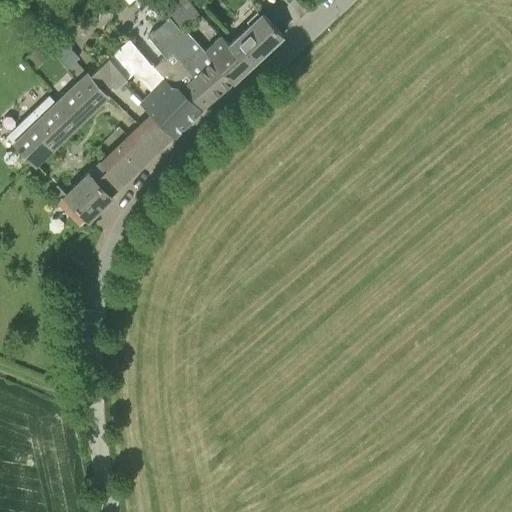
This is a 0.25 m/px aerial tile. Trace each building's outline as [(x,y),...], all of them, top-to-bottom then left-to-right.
[(37,0),(56,21),(74,5),(69,0),(37,0)] [(189,0),(171,0),(162,8),(170,17),(181,29),(184,27),(199,12),(189,0)] [(234,80),(283,34),(262,12),(229,43),(221,35),(206,50),(205,50),(234,80)] [(165,56),(154,65),(173,86),(176,83),(182,88),(183,87),(202,107),(203,106),(213,97),(213,98),(234,80),(205,50),(206,50),(184,27),(181,29),(170,17),(148,35),(165,56)] [(152,112),(174,134),(187,122),(201,108),(202,107),(183,87),(182,88),(176,83),(173,86),(154,65),(129,38),(109,56),(128,77),(135,71),(153,90),(142,102),(152,112)] [(38,47),(28,55),(37,65),(47,57),(38,47)] [(8,134),(16,142),(36,163),(106,95),(108,94),(105,90),(112,84),(115,88),(128,77),(109,56),(104,60),(90,74),(88,73),(57,102),(49,94),(8,134)] [(140,167),(174,134),(152,112),(102,161),(101,160),(66,194),(88,218),(91,216),(93,218),(101,210),(99,208),(140,167)]
